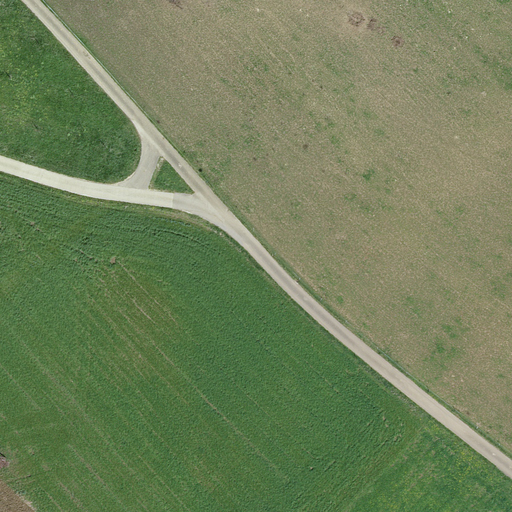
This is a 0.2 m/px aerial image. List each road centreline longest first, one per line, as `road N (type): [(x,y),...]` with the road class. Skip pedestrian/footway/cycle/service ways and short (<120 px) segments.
road 1 (unclassified): [(0,162),(214,208),(333,326),(511,468)]
road 2 (track): [(29,0),(214,208)]
